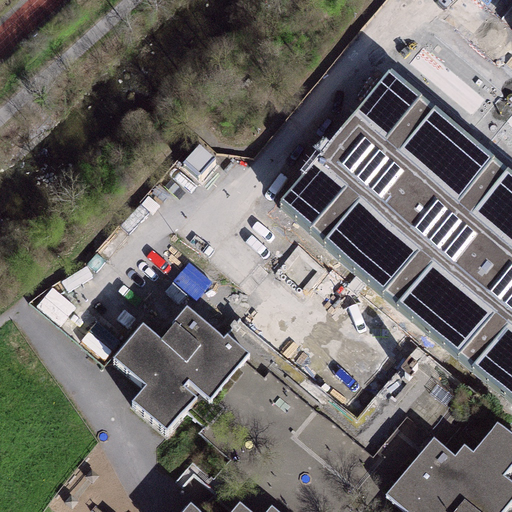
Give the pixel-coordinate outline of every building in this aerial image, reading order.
[(511,175),(392,75),(280,208),(511,403),(511,175)] [(134,427),(168,456),(204,415),(212,421),(253,373),(186,316),(161,345),(147,333),(108,378),(147,412),(134,427)] [(251,375),(231,402),(255,419),(252,424),(276,441),(284,430),(325,459),(321,465),(338,477),(357,451),(251,375)] [(414,448),(423,436),(406,424),(398,436),(414,448)] [(511,511),(511,506),(506,502),(511,493),(511,447),(494,433),(460,475),(435,454),(387,511),(511,511)]
